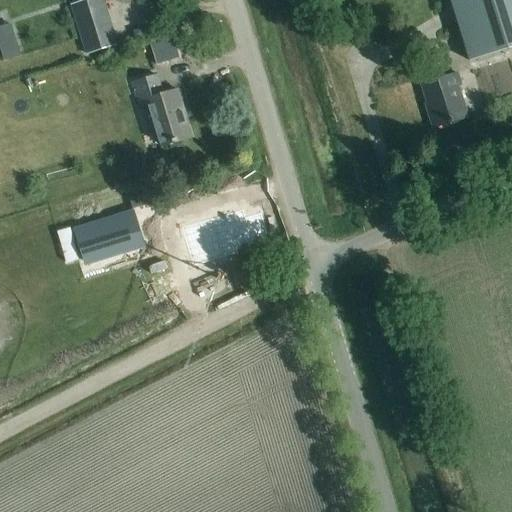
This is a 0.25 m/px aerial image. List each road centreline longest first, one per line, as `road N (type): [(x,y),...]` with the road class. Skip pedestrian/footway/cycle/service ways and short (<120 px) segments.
road 1 (track): [(315,273),(0,436)]
road 2 (unclassified): [(234,0),(312,264)]
road 3 (unclassified): [(312,264),(386,511)]
road 4 (unclassified): [(511,179),(312,264)]
